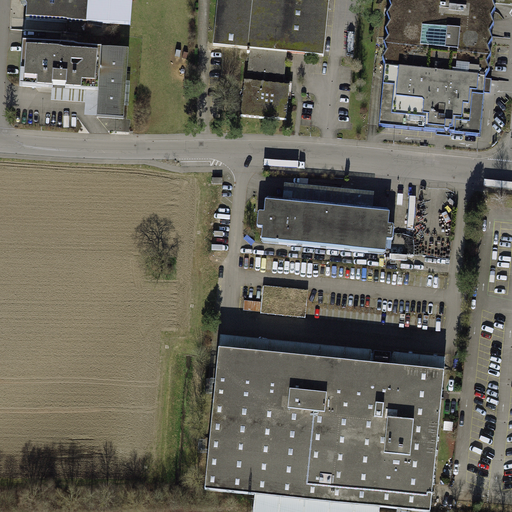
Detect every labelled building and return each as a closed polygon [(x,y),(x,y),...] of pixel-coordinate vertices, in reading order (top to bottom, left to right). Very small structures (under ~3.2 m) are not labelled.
[(133,0),(24,0),(25,3),(27,6),(26,19),(131,27),(133,0)] [(288,54),(324,58),(329,0),(218,0),(214,46),(251,50),(247,82),(245,82),(241,118),(287,122),(290,86),(285,86),(288,54)] [(384,63),(388,72),(488,81),(493,74),(489,66),(494,59),(491,50),(495,43),(492,35),(497,28),(494,20),(499,12),(495,3),(461,0),(390,0),(390,2),(393,10),(388,17),(391,25),(387,33),(390,41),(386,49),(389,57),(384,63)] [(97,119),(123,121),(129,53),(22,45),(19,89),(99,95),(97,119)] [(488,81),(388,72),(380,129),(482,138),(488,81)] [(285,186),(284,203),(374,211),(375,195),(285,186)] [(263,241),(388,252),(389,241),(395,241),(396,227),(389,226),(391,213),(374,211),(284,203),(268,202),(267,213),(260,213),(258,230),(264,230),(263,241)] [(262,311),(306,315),(308,289),(264,285),(262,311)] [(256,310),(257,302),(247,301),(246,308),(256,310)] [(444,356),(219,333),(218,346),(445,369),(444,356)] [(201,489),(430,511),(445,369),(218,346),(215,346),(201,489)]
